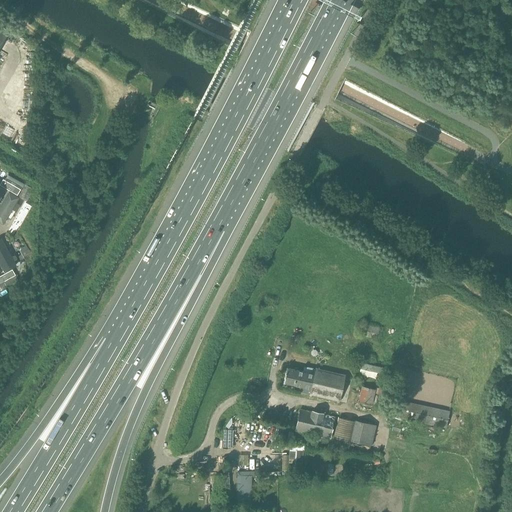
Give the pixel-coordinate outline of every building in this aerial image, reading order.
[(0,47),(9,31),(0,26),(0,47)] [(0,184),(9,190),(12,184),(3,179),(0,184)] [(9,190),(18,195),(21,189),(12,184),(9,190)] [(26,201),(26,200),(29,194),(32,189),(25,185),(18,196),(26,201)] [(12,270),(3,275),(6,280),(9,286),(18,281),(12,270)] [(3,275),(0,276),(0,290),(0,291),(9,286),(6,280),(3,275)] [(377,339),(379,329),(362,325),(360,335),(377,339)] [(379,373),(380,367),(360,363),(358,369),(379,373)] [(287,369),(283,383),(299,387),(298,392),(310,395),(338,402),(344,375),(316,369),(314,375),(302,372),(287,369)] [(372,404),(375,390),(363,386),(359,401),(372,404)] [(393,416),(445,428),(449,412),(397,400),(393,416)] [(330,439),(335,417),(323,414),(312,411),(311,412),(300,409),(295,431),(330,439)] [(351,441),(367,444),(372,445),(376,426),(355,421),(351,441)] [(305,451),(305,446),(290,445),(289,463),(295,463),(295,476),(302,477),(303,451),(305,451)] [(250,505),(251,476),(242,476),(240,505),(250,505)] [(229,498),(229,477),(222,477),(221,497),(229,498)]
